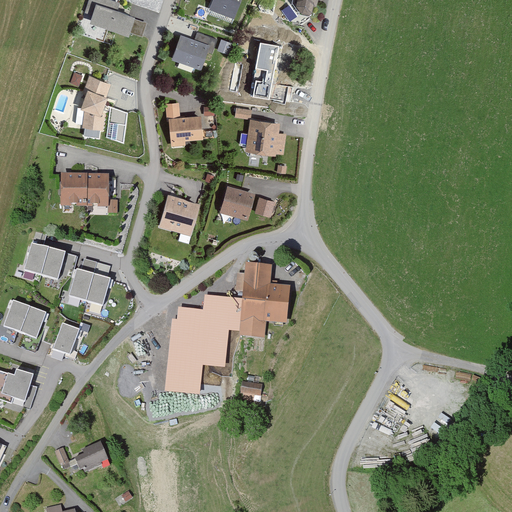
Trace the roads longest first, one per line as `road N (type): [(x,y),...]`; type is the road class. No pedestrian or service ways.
road 1 (residential): [(156,306),(127,263),(156,171),(142,78),(168,0)]
road 2 (unclassified): [(156,306),(103,358),(4,511)]
road 3 (unclassified): [(300,233),(334,0)]
road 4 (unclassified): [(343,511),(340,467),(397,350)]
road 5 (unclassified): [(300,233),(229,254),(156,306)]
road 6 (unclassified): [(397,350),(300,233)]
